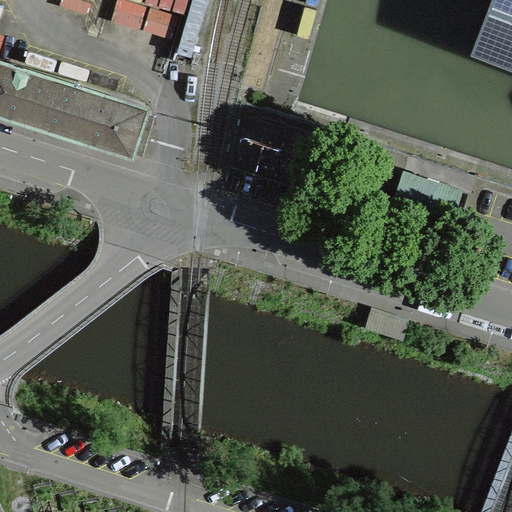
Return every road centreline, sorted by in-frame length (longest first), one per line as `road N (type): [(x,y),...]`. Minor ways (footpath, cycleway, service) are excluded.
road 1 (residential): [(511,310),(155,196)]
road 2 (residential): [(155,196),(122,265),(0,359)]
road 3 (residential): [(0,436),(202,511)]
road 4 (residential): [(155,196),(0,146)]
